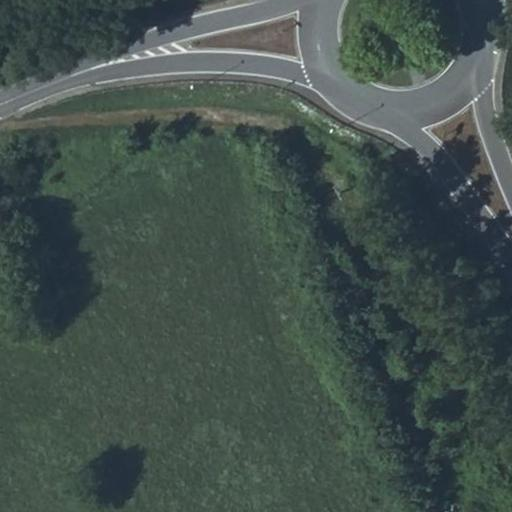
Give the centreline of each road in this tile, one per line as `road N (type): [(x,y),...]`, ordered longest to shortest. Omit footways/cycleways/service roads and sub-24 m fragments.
road 1 (tertiary): [(321,3),(192,27),(110,65)]
road 2 (tertiary): [(110,65),(326,65)]
road 3 (tertiary): [(369,103),(440,163),(511,245)]
road 4 (tertiary): [(511,185),(471,54)]
road 5 (tertiary): [(369,103),(400,108),(430,100),(455,82),(471,54)]
